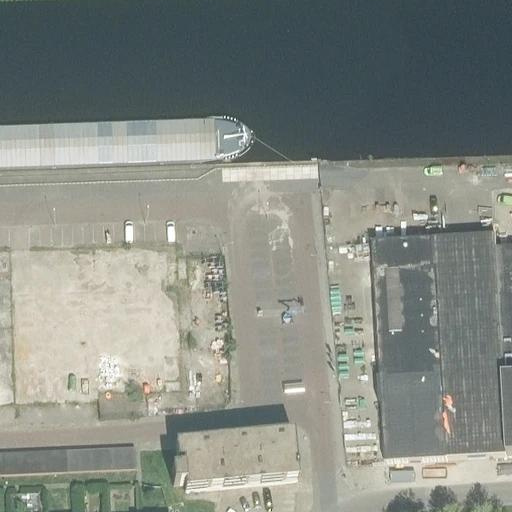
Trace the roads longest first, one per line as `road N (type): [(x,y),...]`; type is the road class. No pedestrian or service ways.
road 1 (unclassified): [(321,413),(301,202),(230,206)]
road 2 (unclassified): [(0,214),(230,206)]
road 3 (unclassified): [(352,511),(379,502),(511,494)]
